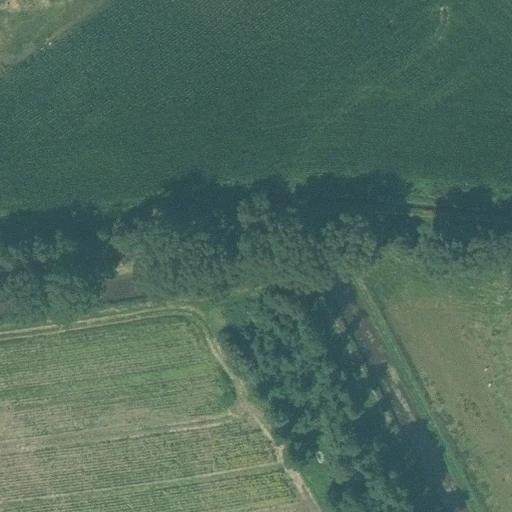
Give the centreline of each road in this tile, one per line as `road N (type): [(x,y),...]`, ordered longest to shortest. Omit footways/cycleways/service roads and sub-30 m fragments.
road 1 (track): [(511,234),(373,222),(0,275)]
road 2 (track): [(335,226),(481,511)]
